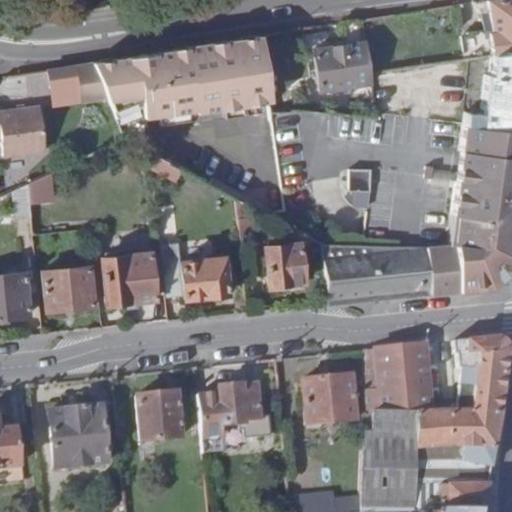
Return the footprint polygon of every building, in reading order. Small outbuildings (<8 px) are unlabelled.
[(490,55),(511,51),(511,0),(486,0),(491,32),(483,34),(479,30),(463,32),(460,36),(464,60),(490,55)] [(361,20),(343,22),(347,44),(314,48),(320,90),(370,83),(369,74),(361,20)] [(107,98),(125,139),(150,153),(145,115),(194,108),(195,110),(273,99),(262,35),(92,63),(107,98)] [(462,121),(462,125),(511,128),(511,51),(490,55),(488,75),(484,74),(479,114),(463,112),(462,121)] [(92,63),(48,70),(51,87),(78,83),(81,101),(107,98),(92,63)] [(0,105),(0,140),(3,140),(6,155),(47,151),(42,106),(1,111),(0,105)] [(373,170),(375,170),(374,192),(371,191),(366,245),(425,247),(452,247),(455,219),(451,217),(462,125),(378,117),(373,170)] [(425,247),(430,293),(491,287),(511,267),(511,128),(462,125),(451,217),(455,219),(452,247),(425,247)] [(125,139),(117,143),(121,151),(152,166),(150,153),(125,139)] [(160,160),(156,174),(180,181),(184,166),(160,160)] [(353,191),(371,191),(374,192),(375,170),(373,170),(353,169),(353,191)] [(30,216),(32,235),(53,232),(47,174),(26,184),(30,216)] [(15,217),(30,216),(26,184),(12,190),(15,217)] [(0,199),(2,217),(15,217),(12,190),(0,194),(0,199)] [(236,199),(240,245),(255,244),(250,207),(236,199)] [(315,257),(322,257),(321,245),(308,237),(305,244),(305,248),(304,251),(306,253),(315,257)] [(297,242),(263,246),(268,288),(288,286),(288,282),(302,280),(297,242)] [(322,257),(327,304),(430,293),(425,247),(366,245),(321,245),(322,257)] [(151,253),(102,258),(106,303),(155,299),(151,253)] [(163,270),(166,296),(184,295),(184,298),(228,293),(223,257),(180,261),(181,268),(163,270)] [(89,267),(42,271),(46,310),(93,305),(89,267)] [(25,273),(0,275),(0,318),(28,316),(25,273)] [(434,410),(497,412),(508,347),(497,337),(440,342),(439,355),(438,365),(441,366),(441,369),(434,410)] [(413,345),(365,350),(363,408),(409,410),(413,345)] [(347,374),(300,380),(304,425),(353,419),(347,374)] [(197,395),(200,427),(201,439),(211,438),(210,426),(220,425),(220,430),(224,429),(225,438),(268,433),(266,417),(259,417),(255,383),(240,385),(240,383),(218,386),(220,393),(197,395)] [(175,392),(135,396),(139,442),(180,438),(175,392)] [(98,406),(47,411),(52,468),(104,463),(98,406)] [(435,510),(480,510),(497,412),(434,410),(409,410),(363,408),(361,486),(359,511),(360,511),(373,509),(412,509),(435,510)] [(0,430),(0,468),(17,466),(13,429),(4,430),(0,430)] [(327,495),(289,499),(290,511),(359,511),(361,486),(327,495)]
